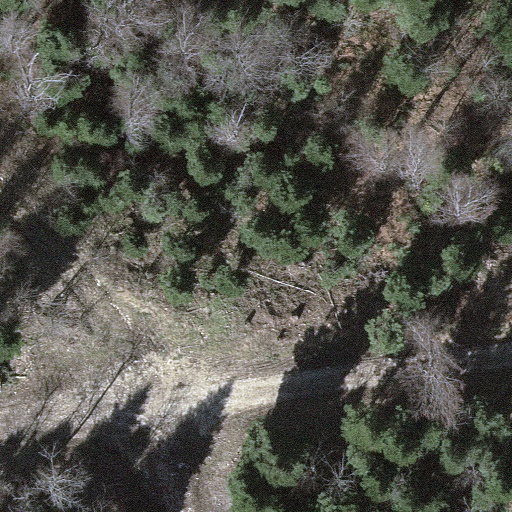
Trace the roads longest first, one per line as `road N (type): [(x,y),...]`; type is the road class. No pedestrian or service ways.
road 1 (track): [(511,350),(0,407)]
road 2 (track): [(0,228),(105,317),(149,386),(184,511)]
